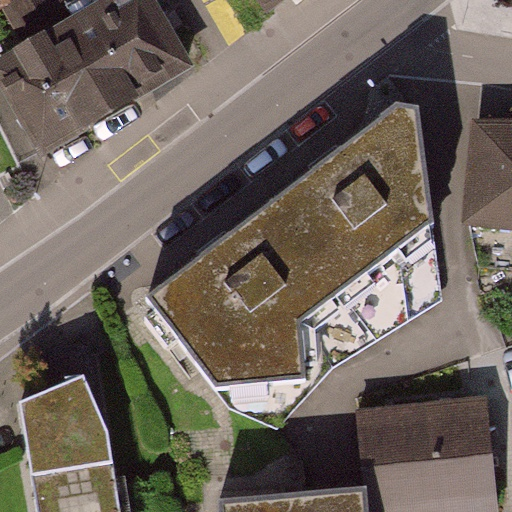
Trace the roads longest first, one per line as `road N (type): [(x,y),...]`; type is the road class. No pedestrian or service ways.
road 1 (residential): [(0,306),(389,14)]
road 2 (residential): [(389,14),(426,48),(511,66)]
